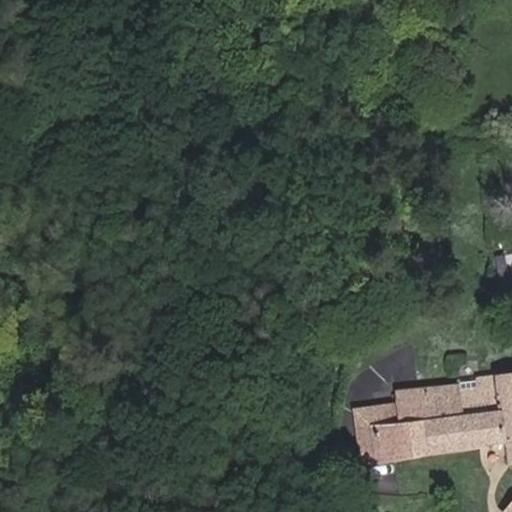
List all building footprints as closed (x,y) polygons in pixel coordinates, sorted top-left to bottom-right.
[(511,253),(498,255),(501,273),(511,271),(511,253)] [(511,362),(497,364),(497,373),(511,371),(511,362)] [(400,407),(377,411),(380,458),(439,450),(511,442),(511,378),(459,386),(459,389),(399,393),(400,407)] [(363,462),(380,458),(377,411),(360,413),(363,462)] [(470,511),(511,511),(511,494),(469,497),(470,511)]
